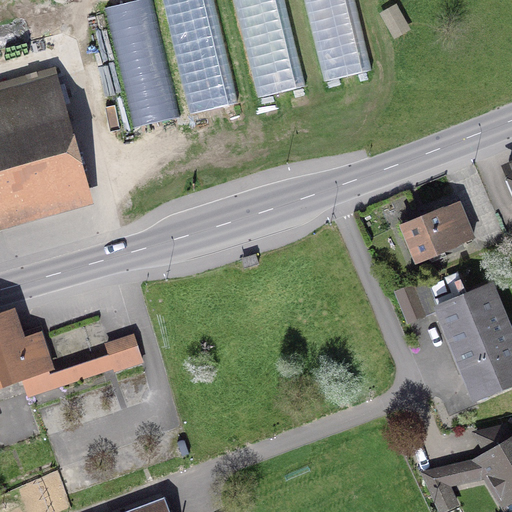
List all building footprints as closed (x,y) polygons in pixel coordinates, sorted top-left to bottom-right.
[(56,67),(0,82),(0,231),(94,206),(56,67)] [(454,246),(470,239),(456,204),(439,210),(400,226),(415,263),(454,247),(454,246)] [(242,269),(256,265),(254,258),(240,262),(242,269)] [(511,326),(494,282),(433,307),(472,402),(511,386),(511,326)] [(408,324),(427,316),(413,284),(394,292),(408,324)] [(15,308),(0,312),(0,388),(56,368),(42,330),(26,336),(15,308)] [(139,363),(132,339),(105,346),(112,371),(139,363)] [(511,441),(479,462),(466,465),(469,479),(486,474),(505,506),(511,501),(511,441)] [(167,511),(162,498),(123,511),(167,511)]
